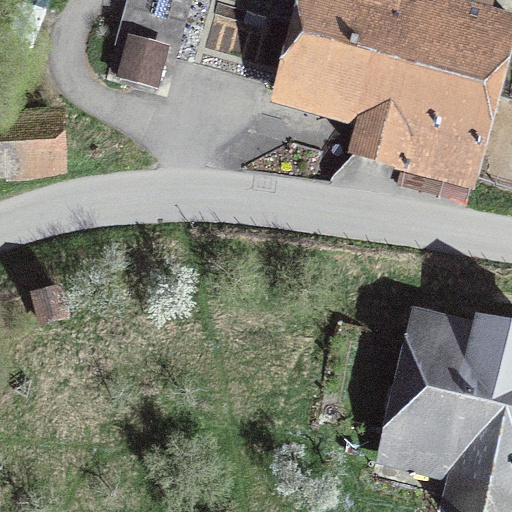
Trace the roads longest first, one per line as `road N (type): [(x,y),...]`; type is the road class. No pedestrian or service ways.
road 1 (unclassified): [(511,238),(196,194),(73,203),(0,227)]
road 2 (track): [(196,194),(193,166),(170,135),(81,87),(69,43),(88,0)]
